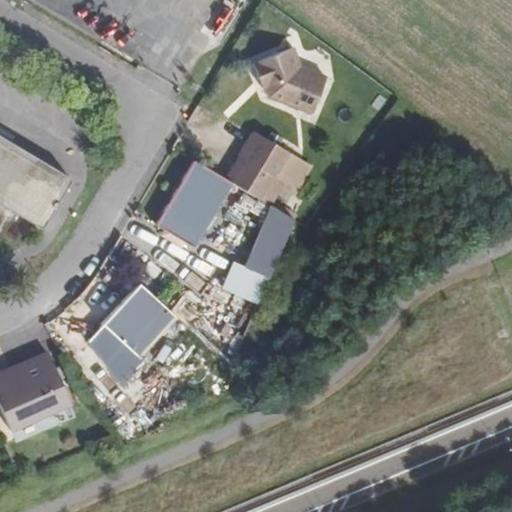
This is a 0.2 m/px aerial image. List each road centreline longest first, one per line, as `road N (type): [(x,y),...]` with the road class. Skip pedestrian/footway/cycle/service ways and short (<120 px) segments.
road 1 (primary): [(511,379),(195,511)]
road 2 (residential): [(0,318),(68,270),(133,166),(143,133)]
road 3 (primary): [(297,511),(511,422)]
road 4 (residential): [(143,133),(137,107),(116,80),(0,11)]
